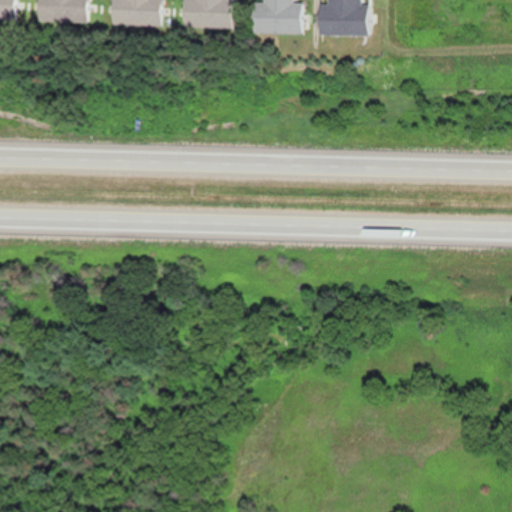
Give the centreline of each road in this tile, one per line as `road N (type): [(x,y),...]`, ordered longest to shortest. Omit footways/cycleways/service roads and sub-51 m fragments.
road 1 (motorway): [(0,219),(511,232)]
road 2 (motorway): [(511,161),(0,149)]
